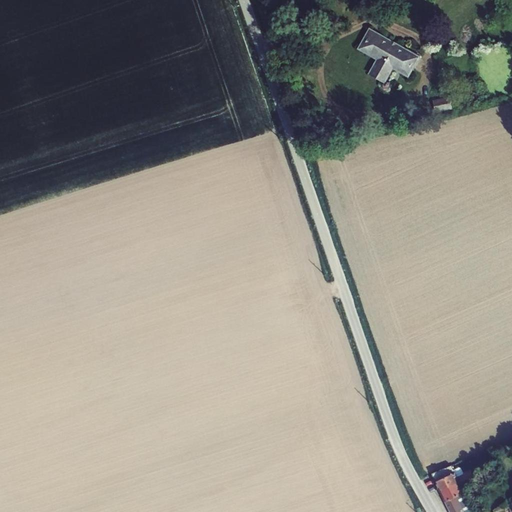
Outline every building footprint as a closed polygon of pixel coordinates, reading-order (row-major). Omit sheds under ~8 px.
[(419,57),(370,29),(359,49),(378,60),(370,74),(385,82),(393,68),(408,77),(419,57)] [(449,96),(434,101),(437,112),(451,109),(449,96)] [(436,482),(441,492),(466,480),(461,470),(454,473),(451,466),(432,474),(436,482)] [(480,473),(471,478),(473,483),(480,497),(488,493),(480,473)] [(441,492),(446,501),(464,493),(461,489),(473,483),(471,478),(466,480),(441,492)] [(472,511),(464,493),(446,501),(451,511),(472,511)] [(504,499),(480,511),(495,511),(507,506),(504,499)]
